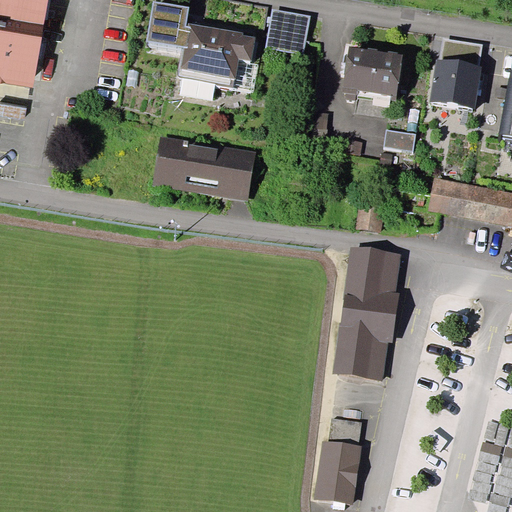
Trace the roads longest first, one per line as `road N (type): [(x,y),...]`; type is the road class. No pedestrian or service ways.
road 1 (residential): [(511,284),(366,242),(0,185)]
road 2 (residential): [(511,37),(291,0)]
